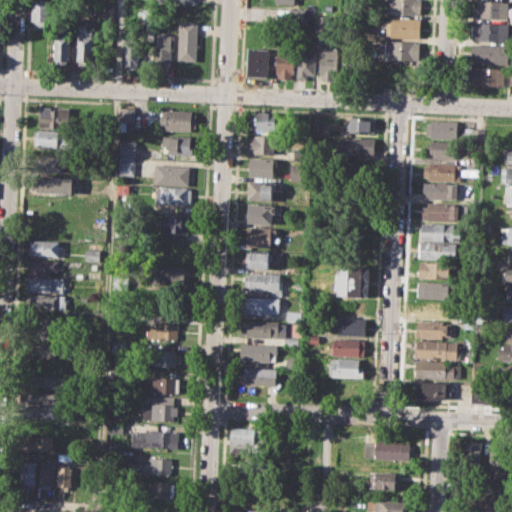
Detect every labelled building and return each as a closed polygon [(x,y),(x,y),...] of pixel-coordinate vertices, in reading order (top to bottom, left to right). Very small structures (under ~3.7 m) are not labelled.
[(386,0),(419,0),(419,14),(386,12),(386,0)] [(474,0),(508,1),(508,7),(511,7),(511,15),(507,15),(506,19),(478,18),(478,15),(473,14),(474,0)] [(31,2),(49,2),(49,26),(31,26),(31,2)] [(289,8),(305,8),(304,24),(289,23),(289,8)] [(388,18),(420,20),(419,37),(387,35),(388,18)] [(180,20),(198,21),(196,60),(178,59),(180,20)] [(473,22),(508,24),(507,41),(472,39),(473,22)] [(56,30),(71,30),(70,63),(55,63),(56,30)] [(78,30),(93,31),(92,63),(77,62),(78,30)] [(125,36),(139,37),(138,68),(124,67),(125,36)] [(155,72),(170,72),(171,37),(156,37),(155,72)] [(380,39),(420,42),(419,59),(379,57),(380,39)] [(278,44),(296,45),(294,79),(276,78),(278,44)] [(473,44),(508,45),(507,64),(472,63),(473,44)] [(321,46),(338,47),(336,79),(319,78),(321,46)] [(249,47),(268,48),(267,76),(247,75),(249,47)] [(344,48),(358,49),(356,80),(342,79),(344,48)] [(299,50),(315,51),(314,75),(309,75),(308,79),(297,79),(299,50)] [(383,62),(419,64),(418,83),(382,81),(383,62)] [(471,67),(504,68),(503,85),(470,84),(471,67)] [(40,106),(52,106),(52,109),(59,110),(60,106),(75,107),(73,129),(39,127),(40,106)] [(120,106),(135,107),(135,121),(120,121),(120,106)] [(162,110),(193,112),(192,131),(161,130),(162,110)] [(251,112),(277,112),(277,131),(251,130),(251,112)] [(349,117),(375,118),(374,133),(348,132),(349,117)] [(426,122),(431,122),(431,118),(458,120),(457,139),(430,137),(430,134),(425,134),(426,122)] [(34,130),(68,132),(67,147),(33,145),(34,130)] [(250,134),(276,135),(276,155),(254,154),(254,150),(250,150),(250,134)] [(164,136),(195,137),(194,153),(169,152),(169,144),(164,144),(164,136)] [(339,136),(374,138),(374,155),(338,154),(339,136)] [(430,139),(460,141),(459,159),(424,157),(425,144),(429,145),(430,139)] [(120,141),(136,142),(136,155),(119,155),(120,141)] [(35,155),(66,156),(65,171),(34,170),(35,155)] [(250,157),(276,158),(275,177),(249,176),(250,157)] [(118,158),(135,159),(134,175),(118,175),(118,158)] [(424,162),(461,164),(460,180),(423,179),(424,162)] [(157,164),(190,166),(189,185),(155,183),(157,164)] [(503,184),(511,184),(511,166),(504,167),(503,184)] [(35,174),(73,177),(73,193),(34,191),(35,174)] [(249,180),(277,181),(277,191),(272,191),(272,200),(248,199),(249,180)] [(423,182),(458,184),(457,199),(422,198),(423,182)] [(156,186),(192,188),(191,204),(155,202),(156,186)] [(427,202),(458,203),(457,220),(420,219),(421,205),(427,206),(427,202)] [(248,203),(281,205),(281,214),(271,214),(270,224),(247,222),(248,203)] [(161,214),(189,215),(189,233),(160,232),(161,214)] [(420,222),(460,224),(459,241),(419,239),(420,222)] [(115,224),(114,236),(129,237),(129,225),(115,224)] [(481,224),(491,224),(491,234),(481,234),(481,224)] [(247,226),(276,228),(276,237),(271,237),(271,247),(245,245),(247,226)] [(504,226),(511,226),(511,242),(503,242),(504,226)] [(30,239),(59,241),(58,256),(29,254),(30,239)] [(419,241),(457,243),(456,259),(419,257),(419,241)] [(85,249),(101,250),(100,262),(84,261),(85,249)] [(249,250),(273,251),(272,261),(268,261),(268,269),(248,268),(249,250)] [(29,258),(61,260),(60,270),(51,269),(50,275),(28,274),(29,258)] [(419,261),(450,262),(449,278),(419,276),(419,261)] [(151,265),(186,267),(184,287),(149,285),(151,265)] [(337,265),(369,267),(368,295),(336,293),(337,265)] [(245,274),(250,275),(251,271),(282,273),(280,294),(271,294),(271,289),(244,287),(245,274)] [(112,274),(112,289),(126,289),(126,274),(112,274)] [(27,276),(63,278),(63,292),(27,290),(27,276)] [(419,281),(449,282),(448,298),(418,297),(419,281)] [(27,293),(65,295),(64,309),(26,307),(27,293)] [(245,296),(279,298),(279,313),(244,311),(245,296)] [(340,296),(366,297),(365,315),(339,314),(339,310),(335,309),(335,300),(340,300),(340,296)] [(418,301),(449,302),(449,317),(417,315),(418,301)] [(504,305),(511,305),(511,320),(503,320),(504,305)] [(286,311),(298,311),(298,320),(286,320),(286,311)] [(128,315),(112,314),(111,324),(128,324),(128,315)] [(34,317),(60,319),(59,338),(33,336),(34,317)] [(338,317),(366,318),(365,335),(336,334),(336,329),(332,329),(333,320),(338,320),(338,317)] [(243,319),(284,322),(283,338),(243,336),(243,319)] [(417,320),(450,322),(449,338),(416,337),(417,320)] [(147,326),(155,326),(155,321),(179,322),(178,338),(147,337),(147,326)] [(476,322),(485,323),(485,333),(475,332),(476,322)] [(333,336),(365,338),(364,356),(334,354),(333,352),(327,351),(328,339),(333,340),(333,336)] [(285,337),(299,337),(298,346),(285,345),(285,337)] [(416,339),(458,342),(457,358),(415,356),(416,339)] [(113,340),(129,341),(128,354),(112,353),(113,340)] [(24,341),(65,343),(64,355),(23,353),(24,341)] [(242,343),(278,344),(277,361),(241,359),(242,343)] [(503,344),(511,344),(511,359),(496,359),(496,347),(503,347),(503,344)] [(150,349),(177,350),(176,366),(149,365),(150,349)] [(285,356),(297,357),(297,369),(285,368),(285,356)] [(332,357),(358,359),(358,367),(364,367),(364,377),(331,375),(332,357)] [(416,360),(456,362),(455,378),(415,376),(416,360)] [(501,364),(511,364),(511,382),(500,382),(501,364)] [(240,366),(275,367),(274,384),(239,383),(240,366)] [(110,367),(123,367),(123,378),(110,378),(110,367)] [(33,375),(65,377),(64,388),(33,387),(33,375)] [(151,376),(181,378),(180,393),(150,391),(151,376)] [(329,379),(359,380),(358,398),(324,397),(325,383),(329,383),(329,379)] [(414,380),(447,382),(446,387),(453,387),(453,398),(413,396),(414,380)] [(472,383),(491,383),(491,404),(471,403),(472,383)] [(502,386),(511,386),(511,403),(501,403),(502,386)] [(20,390),(62,392),(61,403),(20,401),(20,390)] [(108,399),(107,408),(115,409),(115,405),(124,406),(124,400),(108,399)] [(20,404),(61,406),(60,417),(19,415),(20,404)] [(143,404),(175,405),(175,418),(143,417),(143,404)] [(108,421),(124,422),(124,433),(107,432),(108,421)] [(231,427),(261,428),(260,444),(230,443),(231,427)] [(133,430),(179,432),(178,449),(132,447),(133,430)] [(376,431),(391,432),(390,440),(375,439),(376,431)] [(20,434),(52,436),(52,450),(19,448),(20,434)] [(78,438),(92,438),(91,449),(78,449),(78,438)] [(465,440),(481,441),(480,475),(463,474),(465,440)] [(365,442),(409,444),(408,460),(364,457),(365,442)] [(489,443),(506,444),(505,478),(494,477),(494,470),(488,470),(489,443)] [(149,456),(172,458),(172,475),(128,473),(129,462),(149,463),(149,456)] [(40,459),(56,460),(55,486),(39,486),(40,459)] [(59,466),(64,466),(64,460),(73,461),(72,490),(60,490),(61,486),(58,485),(59,466)] [(21,461),(36,461),(35,486),(20,485),(21,461)] [(349,470),(367,470),(366,478),(363,478),(363,486),(349,486),(349,470)] [(370,471),(400,472),(399,489),(369,487),(370,471)] [(147,480),(175,482),(174,498),(146,497),(147,480)] [(465,511),(466,492),(506,493),(505,511),(465,511)] [(367,499),(412,500),(411,511),(375,511),(376,509),(367,509),(367,499)]
